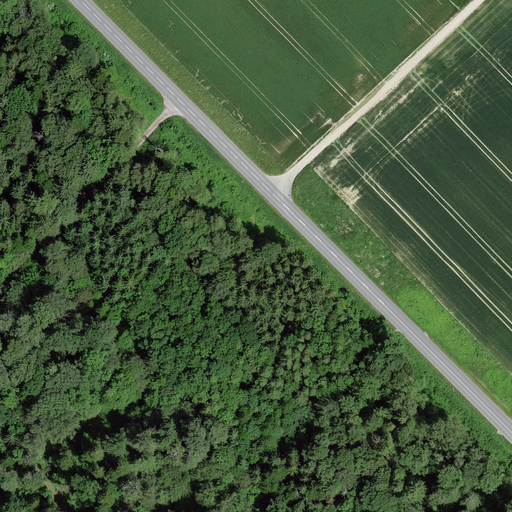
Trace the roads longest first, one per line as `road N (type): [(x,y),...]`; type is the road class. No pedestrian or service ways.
road 1 (tertiary): [(511,431),(82,0)]
road 2 (track): [(273,192),(476,0)]
road 3 (track): [(0,292),(179,97)]
road 4 (track): [(0,397),(64,511)]
